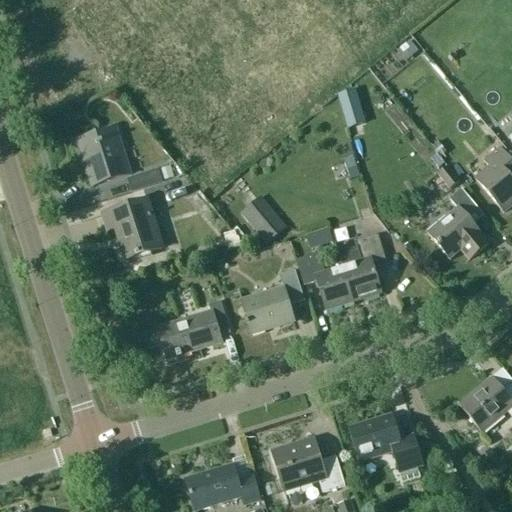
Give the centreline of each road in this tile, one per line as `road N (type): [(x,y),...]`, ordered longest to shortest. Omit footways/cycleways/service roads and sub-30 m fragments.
road 1 (residential): [(98,446),(461,332),(511,288)]
road 2 (tertiary): [(98,446),(0,133)]
